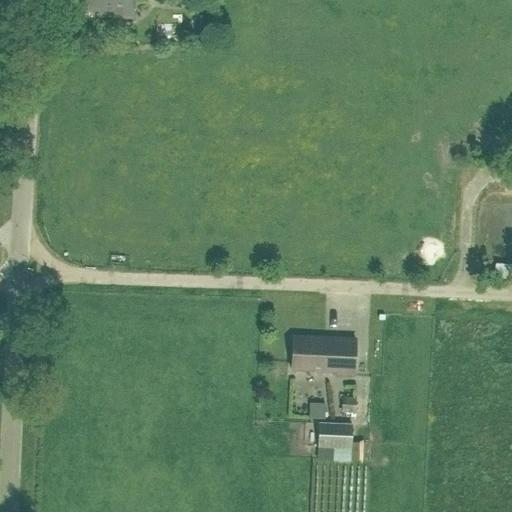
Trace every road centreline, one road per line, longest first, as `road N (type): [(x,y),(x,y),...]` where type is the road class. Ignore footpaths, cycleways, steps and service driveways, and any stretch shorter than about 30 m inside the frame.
road 1 (track): [(0,284),(16,290),(59,276),(511,293)]
road 2 (tertiary): [(5,511),(30,0)]
